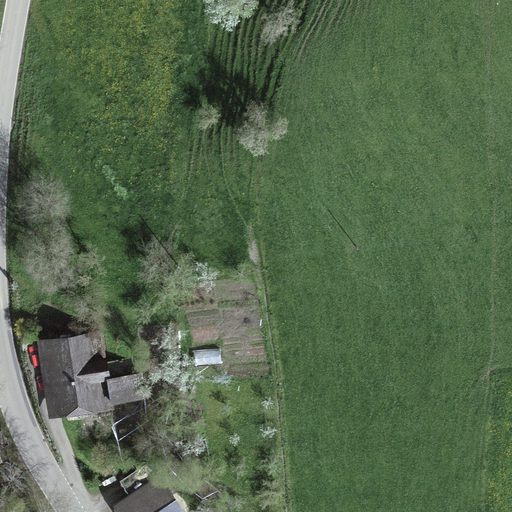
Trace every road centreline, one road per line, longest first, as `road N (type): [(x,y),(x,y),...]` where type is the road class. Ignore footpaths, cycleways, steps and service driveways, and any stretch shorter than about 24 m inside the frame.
road 1 (tertiary): [(0,364),(35,456),(70,511)]
road 2 (tertiary): [(19,0),(0,131)]
